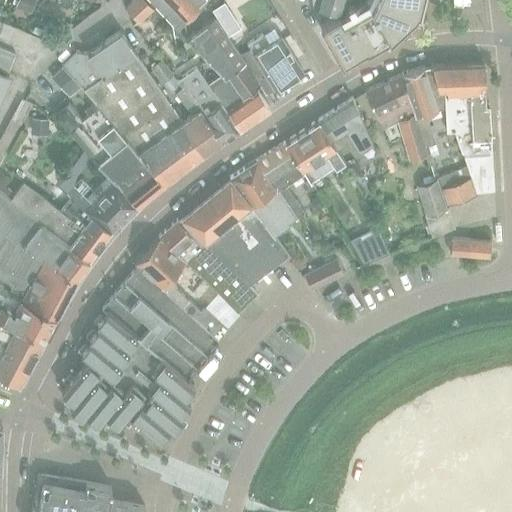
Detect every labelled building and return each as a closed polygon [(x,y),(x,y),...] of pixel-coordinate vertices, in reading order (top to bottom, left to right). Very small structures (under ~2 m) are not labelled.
[(138,21),(153,8),(145,0),(131,0),(125,6),(138,21)] [(153,0),(163,11),(164,12),(176,25),(203,0),(153,0)] [(344,10),(346,0),(312,0),(341,8),(341,9),(344,10)] [(389,34),(418,8),(419,0),(370,0),(370,1),(342,18),(339,12),(320,23),(342,61),(346,59),(368,47),(389,34)] [(185,35),(222,71),(224,73),(226,72),(241,95),(255,86),(259,83),(238,51),(213,15),(185,35)] [(103,74),(136,52),(120,29),(87,51),(103,74)] [(267,41),(261,32),(246,41),(248,45),(238,51),(259,83),(265,91),(301,69),(279,34),(267,41)] [(0,97),(9,75),(5,74),(14,52),(0,45),(0,97)] [(103,74),(87,51),(75,49),(61,62),(89,93),(95,100),(97,102),(139,151),(156,137),(180,169),(203,151),(181,119),(181,118),(136,52),(103,74)] [(163,81),(173,73),(161,59),(152,66),(163,81)] [(482,61),(431,62),(437,84),(443,83),(445,104),(446,129),(454,129),(461,148),(491,146),(488,101),(483,100),(482,61)] [(423,64),(402,71),(414,110),(424,143),(427,142),(430,150),(431,152),(438,150),(425,110),(445,104),(443,83),(437,84),(431,62),(423,64)] [(207,81),(196,64),(176,77),(181,84),(201,108),(221,138),(238,127),(207,81)] [(224,73),(222,71),(207,81),(238,127),(269,106),(261,94),(255,86),(241,95),(226,72),(224,73)] [(402,71),(365,88),(382,125),(399,118),(410,156),(430,150),(427,142),(424,143),(414,110),(402,71)] [(181,84),(174,90),(192,112),(181,119),(203,151),(221,138),(201,108),(181,84)] [(318,118),(337,147),(347,141),(353,151),(372,139),(352,96),(318,118)] [(81,116),(68,99),(51,113),(104,169),(114,179),(115,179),(123,188),(123,187),(137,203),(164,181),(139,151),(97,102),(81,116)] [(344,158),(337,147),(318,118),(284,140),(305,171),(310,179),(344,158)] [(139,151),(164,181),(180,169),(156,137),(139,151)] [(286,183),(305,171),(284,140),(256,158),(277,188),(295,216),(303,211),(286,183)] [(491,152),(463,154),(466,164),(476,189),(493,188),(491,152)] [(266,195),(277,188),(256,158),(242,167),(229,175),(252,204),(263,218),(276,208),(266,195)] [(453,170),(439,175),(448,199),(476,189),(466,164),(453,170)] [(114,179),(104,169),(94,180),(103,189),(91,202),(73,184),(66,191),(71,196),(84,208),(111,230),(137,203),(123,187),(123,188),(115,179),(114,179)] [(263,218),(252,204),(229,175),(181,214),(182,214),(248,282),(289,252),(263,218)] [(427,212),(444,206),(435,178),(418,183),(427,212)] [(61,209),(24,179),(10,196),(70,242),(69,243),(90,259),(95,251),(111,230),(84,208),(71,196),(61,209)] [(70,242),(10,196),(0,188),(0,228),(30,252),(76,276),(90,259),(69,243),(70,242)] [(428,223),(452,216),(448,205),(444,206),(427,212),(424,213),(428,223)] [(182,214),(168,225),(160,232),(159,233),(185,259),(237,309),(257,291),(248,282),(182,214)] [(452,216),(428,223),(431,234),(455,226),(452,216)] [(56,315),(76,276),(30,252),(0,228),(0,279),(9,285),(7,289),(56,315)] [(388,252),(380,232),(367,237),(376,257),(388,252)] [(201,309),(176,286),(177,284),(169,276),(185,259),(159,233),(134,260),(137,262),(217,337),(228,325),(205,304),(201,309)] [(489,254),(489,252),(490,239),(451,236),(450,251),(489,254)] [(312,288),(346,271),(339,256),(304,272),(312,288)] [(186,375),(217,337),(137,262),(103,303),(108,307),(140,335),(139,336),(186,375)] [(0,313),(1,314),(44,337),(56,315),(7,289),(9,285),(0,279),(0,313)] [(194,381),(189,377),(186,375),(139,336),(140,335),(108,307),(97,321),(99,322),(88,335),(91,337),(80,350),(87,355),(61,386),(73,397),(69,402),(82,413),(85,409),(98,420),(106,411),(118,422),(127,411),(158,438),(169,426),(171,428),(183,415),(173,406),(194,381)] [(0,373),(16,381),(20,380),(43,338),(0,314),(0,373)] [(31,509),(30,511),(143,511),(145,505),(109,498),(111,485),(44,471),(36,510),(31,509)]
